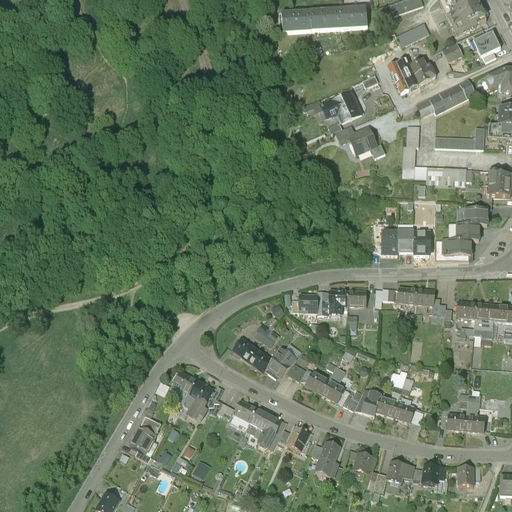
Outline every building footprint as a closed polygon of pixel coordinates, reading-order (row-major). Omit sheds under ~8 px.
[(410,0),(378,11),(382,23),(423,9),(420,0),(410,0)] [(443,0),(440,2),(449,19),(454,17),(451,9),(452,9),(447,0),(443,0)] [(474,0),(447,0),(452,9),(451,9),(454,17),(449,19),(457,36),(485,23),(474,0)] [(367,29),(365,10),(337,12),(339,32),(367,29)] [(339,32),(337,12),(309,15),(311,35),(339,32)] [(311,35),(309,15),(282,18),(283,37),(311,35)] [(396,39),(401,50),(429,37),(424,26),(396,39)] [(483,34),(466,41),(469,47),(473,45),(485,39),(483,34)] [(485,39),(473,45),(481,61),(500,52),(492,36),(485,39)] [(457,48),(443,54),(448,65),(462,59),(457,48)] [(413,78),(409,69),(412,68),(408,61),(396,66),(407,88),(409,93),(418,88),(413,78)] [(412,68),(409,69),(413,78),(430,71),(429,68),(426,70),(422,63),(412,68)] [(407,88),(396,66),(389,70),(399,92),(407,88)] [(430,71),(413,78),(418,88),(432,82),(428,75),(431,73),(430,71)] [(511,74),(505,74),(482,85),(487,96),(498,90),(501,90),(501,98),(511,98),(511,74)] [(375,80),(361,87),(364,93),(378,86),(375,80)] [(474,98),(466,83),(455,89),(462,103),(474,98)] [(462,103),(455,89),(429,101),(434,113),(436,117),(462,103)] [(319,105),(306,111),(310,120),(319,116),(323,125),(337,118),(341,126),(359,118),(348,95),(320,108),(319,105)] [(429,101),(417,107),(423,119),(434,113),(429,101)] [(511,111),(499,111),(498,128),(511,129),(511,111)] [(339,128),(328,134),(331,141),(335,138),(342,135),(339,128)] [(511,129),(498,128),(489,128),(488,132),(484,132),(484,137),(488,137),(488,141),(511,142),(511,129)] [(419,130),(406,129),(405,149),(416,150),(418,150),(419,130)] [(351,131),(342,135),(335,138),(341,151),(350,147),(348,142),(355,139),(351,131)] [(355,139),(348,142),(350,147),(356,160),(370,153),(374,162),(385,157),(381,148),(376,150),(368,132),(355,139)] [(484,132),(475,132),(474,142),(474,153),(483,153),(484,137),(484,132)] [(474,142),(435,140),(434,150),(474,153),(474,142)] [(405,149),(404,149),(402,170),(415,171),(415,170),(416,150),(405,149)] [(415,171),(402,170),(402,181),(414,181),(415,171)] [(427,171),(415,170),(414,181),(426,182),(427,171)] [(466,173),(427,171),(426,182),(426,188),(466,190),(466,186),(466,173)] [(481,173),(473,173),(473,184),(480,185),(481,173)] [(510,179),(499,178),(499,175),(489,175),(488,200),(492,200),(509,201),(510,179)] [(476,214),(465,214),(464,229),(479,229),(487,229),(487,214),(476,214)] [(464,229),(456,229),(456,245),(471,245),(479,245),(479,229),(464,229)] [(397,256),(397,236),(382,235),(381,258),(397,258),(397,256)] [(413,236),(397,236),(397,256),(413,256),(413,236)] [(456,245),(448,245),(448,260),(451,260),(469,260),(471,260),(471,245),(456,245)] [(416,296),(398,294),(397,309),(415,311),(416,296)] [(347,296),(329,296),(329,321),(342,321),(342,311),(347,311),(347,296)] [(366,296),(347,296),(347,311),(366,311),(366,296)] [(435,297),(416,296),(415,311),(433,312),(434,305),(435,297)] [(317,301),(299,301),(299,307),(300,319),(317,319),(317,301)] [(476,310),(457,308),(456,324),(475,326),(476,310)] [(283,317),(279,310),(272,314),(276,322),(283,317)] [(495,312),(476,310),(475,326),(494,327),(495,312)] [(511,312),(495,312),(494,327),(511,328),(511,312)] [(356,321),(348,321),(348,332),(356,332),(356,321)] [(494,327),(475,326),(473,351),(481,352),(482,346),(491,346),(494,327)] [(278,341),(261,330),(257,337),(260,338),(274,347),(278,341)] [(274,347),(260,338),(256,344),(264,348),(271,353),(274,347)] [(256,357),(242,347),(233,359),(248,369),(256,357)] [(343,361),(350,365),(353,359),(346,355),(343,361)] [(271,368),(256,357),(248,369),(263,380),(271,368)] [(332,376),(335,369),(328,366),(325,373),(332,376)] [(289,376),(278,367),(270,378),(281,386),(289,376)] [(329,387),(322,400),(338,409),(345,396),(338,392),(345,378),(336,373),(329,387)] [(400,400),(409,401),(413,384),(405,383),(406,376),(399,375),(399,378),(393,377),(391,390),(402,392),(400,400)] [(329,387),(313,378),(305,391),(322,400),(329,387)] [(197,388),(181,379),(173,392),(178,396),(170,410),(181,416),(182,413),(197,388)] [(164,401),(169,390),(160,386),(155,397),(164,401)] [(197,388),(182,413),(188,417),(187,419),(187,422),(193,425),(196,424),(198,421),(202,424),(207,416),(204,414),(213,397),(197,388)] [(398,404),(400,399),(392,396),(390,402),(398,404)] [(398,409),(381,404),(382,400),(371,397),(369,403),(368,405),(367,404),(363,419),(375,423),(376,418),(393,424),(398,409)] [(369,403),(362,400),(359,407),(355,416),(363,419),(367,404),(368,405),(369,403)] [(359,407),(347,401),(342,411),(354,418),(355,416),(359,407)] [(146,414),(156,418),(161,406),(151,402),(146,414)] [(257,415),(241,407),(230,428),(246,437),(250,429),(257,415)] [(416,415),(398,409),(393,424),(411,429),(416,415)] [(281,428),(257,415),(250,429),(265,437),(259,449),(259,452),(265,455),(268,454),(281,428)] [(466,422),(448,420),(447,436),(465,438),(466,422)] [(161,431),(146,422),(143,427),(144,427),(145,431),(143,434),(156,442),(161,431)] [(485,423),(466,422),(465,438),(484,439),(485,423)] [(143,434),(140,433),(129,451),(137,455),(145,460),(156,442),(143,434)] [(309,441),(295,434),(292,440),(287,451),(301,458),(309,441)] [(292,440),(284,436),(278,447),(287,451),(292,440)] [(340,453),(326,448),(324,453),(320,465),(319,465),(315,477),(316,477),(317,480),(322,482),(324,481),(333,484),(338,472),(338,471),(334,470),(340,453)] [(324,453),(315,450),(311,462),(320,465),(324,453)] [(165,468),(171,459),(163,453),(156,462),(165,468)] [(145,460),(137,455),(135,461),(151,469),(153,465),(145,460)] [(372,463),(358,459),(352,477),(362,480),(367,481),(368,476),(372,463)] [(192,477),(203,483),(210,469),(198,464),(192,477)] [(405,471),(390,468),(386,481),(385,486),(400,490),(405,471)] [(439,472),(424,471),(423,476),(421,489),(436,491),(439,472)] [(343,474),(338,472),(333,484),(339,486),(343,474)] [(473,474),(457,473),(457,493),(473,493),(473,474)] [(423,476),(414,475),(411,488),(421,489),(423,476)] [(352,477),(350,476),(348,483),(360,487),(362,480),(352,477)] [(378,479),(368,476),(367,481),(362,480),(360,487),(359,493),(373,496),(378,479)] [(386,481),(378,479),(373,496),(382,499),(385,486),(386,481)] [(511,483),(500,483),(499,501),(511,501),(511,483)] [(127,497),(118,492),(112,502),(119,507),(121,508),(127,497)] [(112,502),(105,499),(97,511),(115,511),(119,507),(112,502)]
